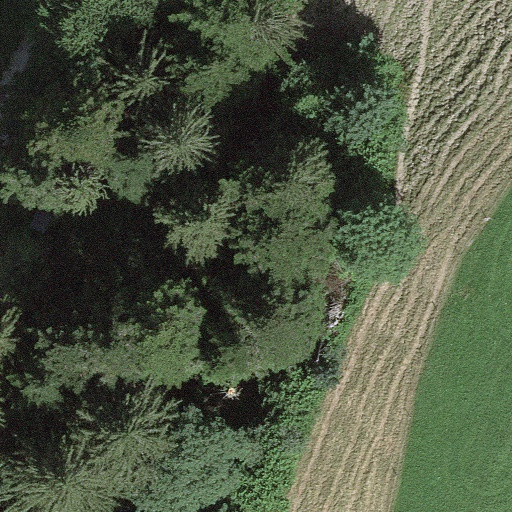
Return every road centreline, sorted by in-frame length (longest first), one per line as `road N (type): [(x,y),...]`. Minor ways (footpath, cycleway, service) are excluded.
road 1 (track): [(136,511),(224,211),(315,0)]
road 2 (track): [(74,0),(0,143)]
